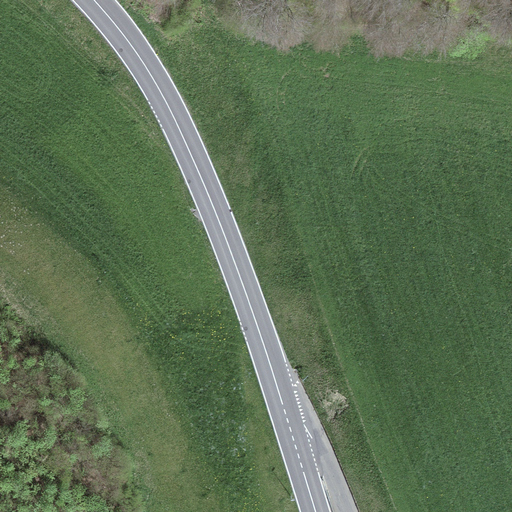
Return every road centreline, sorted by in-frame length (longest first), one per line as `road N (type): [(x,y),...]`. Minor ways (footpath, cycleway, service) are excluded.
road 1 (tertiary): [(94,0),(143,63),(180,131),(278,388)]
road 2 (unclassified): [(346,511),(278,388)]
road 3 (tertiary): [(278,388),(315,511)]
